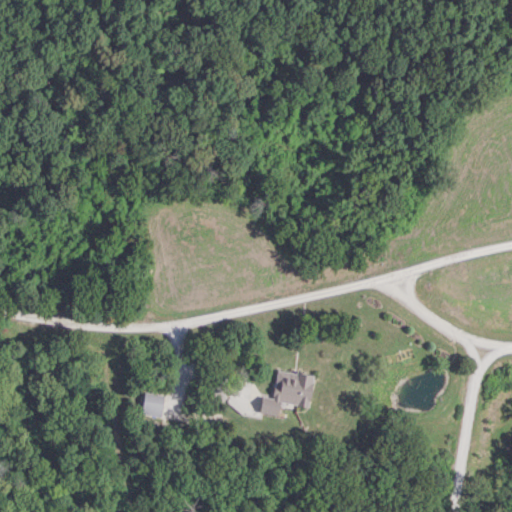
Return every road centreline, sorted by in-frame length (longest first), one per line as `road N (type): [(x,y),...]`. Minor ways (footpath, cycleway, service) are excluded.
road 1 (residential): [(511,242),(172,323),(94,323),(0,309)]
road 2 (residential): [(481,346),(452,511)]
road 3 (residential): [(382,275),(458,335),(481,346),(511,346)]
